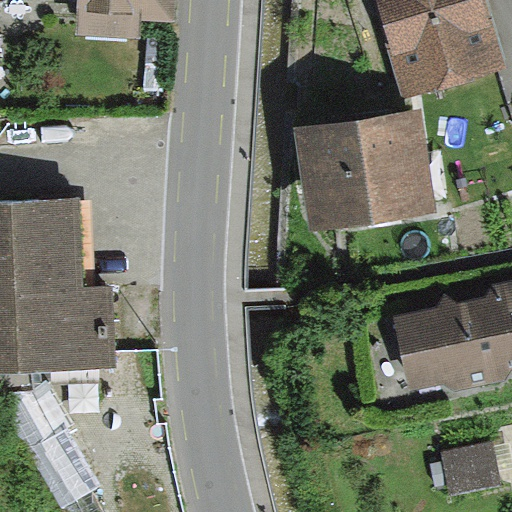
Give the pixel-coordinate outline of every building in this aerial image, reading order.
[(75,0),(74,23),(140,26),(141,6),(177,7),(177,0),(75,0)] [(374,0),(402,92),(509,59),(490,0),(374,0)] [(424,93),(295,109),(309,214),(438,198),(424,93)] [(511,157),(502,124),(443,141),(461,200),(511,184),(511,157)] [(81,186),(0,189),(0,362),(42,361),(120,357),(117,272),(85,273),(81,186)] [(511,271),(492,275),(486,285),(456,291),(445,283),(436,295),(395,304),(411,379),(444,372),(456,381),(506,370),(511,359),(511,271)] [(0,403),(59,511),(104,511),(91,486),(103,479),(42,380),(42,361),(0,362),(0,403)] [(503,478),(495,435),(442,445),(450,488),(503,478)]
